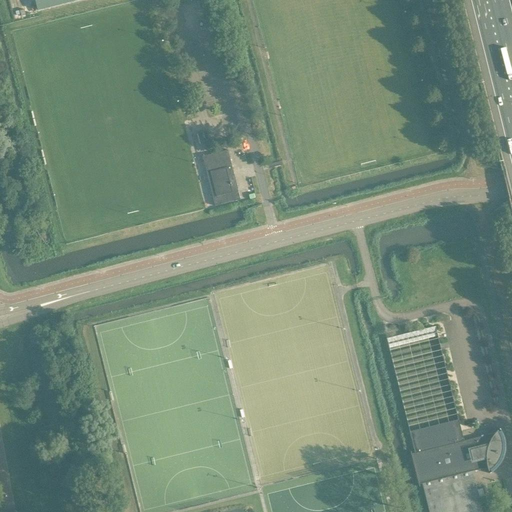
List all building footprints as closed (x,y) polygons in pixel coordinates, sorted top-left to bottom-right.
[(34,0),(37,10),(77,0),(34,0)] [(196,134),(199,144),(209,142),(207,131),(196,134)] [(238,191),(228,150),(202,156),(215,206),(240,200),(238,191)] [(458,420),(435,326),(386,338),(409,432),(458,420)] [(463,441),(461,432),(458,420),(409,432),(415,453),(412,454),(411,451),(410,452),(419,487),(420,487),(419,484),(422,484),(429,511),(482,511),(472,471),(480,469),(480,467),(487,465),(488,471),(490,470),(491,472),(489,473),(489,474),(492,472),(494,470),(496,468),(498,466),(500,464),(501,461),(503,459),(504,456),(504,453),(505,450),(505,447),(505,444),(505,442),(504,439),(504,436),(502,433),(501,431),(500,428),(499,429),(500,431),(498,432),(497,430),(495,433),(463,441)]
